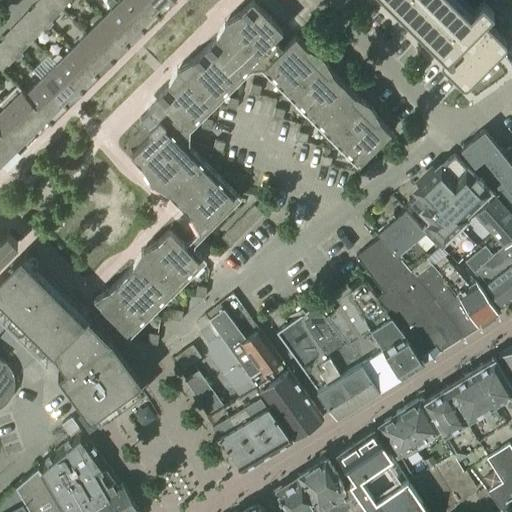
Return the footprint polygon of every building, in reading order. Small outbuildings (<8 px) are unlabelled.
[(119,3),(115,0),(112,0),(109,4),(112,10),(103,18),(130,44),(145,29),(119,3)] [(145,29),(160,14),(145,0),(121,0),(119,3),(145,29)] [(145,0),(160,14),(174,0),(145,0)] [(259,54),(284,30),(253,0),(240,13),(235,17),(240,22),(234,28),(259,54)] [(387,0),(437,49),(445,57),(442,59),(442,60),(441,60),(441,61),(441,62),(441,63),(441,64),(442,65),(442,66),(461,84),(461,85),(462,85),(463,85),(463,86),(464,86),(465,86),(466,86),(467,85),(468,85),(468,84),(478,74),(495,58),(505,47),(506,46),(506,45),(506,44),(506,43),(506,42),(506,41),(505,41),(505,40),(485,20),(494,12),(483,1),(474,10),(470,14),(455,0),(387,0)] [(39,21),(45,15),(36,6),(30,12),(39,21)] [(48,30),(54,24),(45,15),(39,21),(48,30)] [(115,60),(130,44),(103,18),(89,33),(115,60)] [(259,54),(234,28),(227,35),(222,29),(218,35),(205,48),(235,78),(259,54)] [(99,75),(115,60),(89,33),(73,49),(99,75)] [(290,89),(316,63),(310,57),(315,52),(309,48),(296,35),(266,65),(290,89)] [(9,53),(16,46),(7,37),(1,44),(9,53)] [(18,61),(25,55),(16,46),(9,53),(18,61)] [(212,101),(235,78),(205,48),(192,61),(187,64),(192,69),(186,75),(212,101)] [(99,75),(73,49),(65,57),(59,54),(53,59),(84,90),(99,75)] [(322,70),(316,63),(290,89),(314,113),(344,83),(331,70),(328,65),(322,70)] [(58,64),(42,79),(69,105),(71,103),(74,100),(84,90),(58,64)] [(212,101),(186,75),(179,82),(174,77),(171,82),(157,96),(160,98),(141,117),(142,116),(143,116),(145,115),(146,115),(148,115),(149,116),(151,117),(152,119),(152,120),(152,121),(152,122),(152,123),(152,124),(150,126),(155,131),(132,154),(146,168),(154,180),(160,174),(165,179),(191,153),(163,125),(175,114),(187,126),(212,101)] [(52,121),(69,105),(42,79),(27,94),(26,95),(52,121)] [(338,137),(364,111),(357,105),(362,99),(357,96),(344,83),(314,113),(338,137)] [(259,96),(262,87),(252,84),(250,93),(259,96)] [(0,162),(6,168),(52,121),(26,95),(27,94),(18,85),(0,102),(0,162)] [(236,110),(239,100),(230,98),(227,107),(236,110)] [(283,120),(285,111),(276,108),(273,117),(283,120)] [(370,117),(364,111),(338,137),(362,161),(392,131),(378,118),(375,112),(370,117)] [(210,130),(213,121),(204,118),(202,128),(210,130)] [(511,162),(503,152),(484,128),(461,148),(474,164),(483,156),(511,193),(511,162)] [(307,144),(309,135),(299,132),(297,141),(307,144)] [(223,152),(225,143),(216,140),(213,149),(223,152)] [(511,145),(503,152),(511,162),(511,145)] [(182,203),(212,174),(191,153),(165,179),(169,184),(165,188),(170,192),(182,203)] [(330,167),(333,158),(323,156),(321,165),(330,167)] [(462,216),(489,194),(483,189),(487,186),(487,178),(474,178),(474,173),(459,157),(451,156),(437,168),(457,192),(448,199),(462,216)] [(457,192),(437,168),(436,169),(437,169),(429,175),(427,178),(427,180),(427,183),(428,186),(425,188),(424,188),(424,189),(439,207),(448,199),(457,192)] [(212,174),(182,203),(190,212),(194,215),(205,225),(207,222),(208,223),(235,197),(216,178),(212,174)] [(439,207),(424,189),(404,206),(405,208),(440,245),(444,248),(470,226),(462,216),(448,199),(439,207)] [(491,197),(489,194),(462,216),(470,226),(444,248),(458,262),(464,257),(494,234),(501,242),(503,240),(504,241),(511,234),(511,240),(510,242),(511,244),(511,214),(494,195),(495,195),(494,194),(491,197)] [(231,245),(264,213),(255,204),(223,237),(231,245)] [(416,275),(431,262),(427,256),(440,245),(405,208),(378,232),(382,236),(411,269),(416,275)] [(176,283),(200,259),(171,229),(157,242),(151,246),(157,251),(150,257),(176,283)] [(0,261),(18,243),(9,234),(1,242),(0,240),(0,261)] [(511,244),(510,242),(511,240),(511,234),(504,241),(503,240),(501,242),(506,247),(499,252),(511,269),(511,244)] [(429,358),(461,337),(430,291),(416,275),(411,269),(382,236),(357,256),(385,292),(377,295),(405,333),(421,358),(427,354),(429,358)] [(471,267),(490,251),(487,247),(467,262),(471,267)] [(494,256),(490,251),(471,267),(474,272),(477,270),(487,283),(485,284),(501,306),(511,298),(511,269),(499,252),(494,256)] [(470,285),(443,254),(432,263),(431,262),(416,275),(430,291),(461,337),(498,314),(496,311),(484,291),(475,281),(470,285)] [(0,312),(46,359),(47,360),(55,353),(55,352),(60,347),(72,364),(67,368),(58,374),(80,405),(90,419),(100,412),(105,419),(109,416),(112,414),(142,391),(137,385),(105,340),(110,337),(88,316),(87,317),(85,320),(21,256),(0,276),(0,312)] [(176,283),(150,257),(144,263),(139,258),(135,264),(122,277),(151,307),(176,283)] [(127,331),(151,307),(122,277),(109,289),(103,293),(108,297),(101,304),(102,305),(127,331)] [(405,333),(377,295),(366,280),(352,289),(354,292),(345,299),(363,324),(364,323),(399,373),(400,372),(400,371),(421,358),(405,333)] [(354,292),(352,289),(347,282),(341,286),(316,303),(317,304),(360,362),(360,361),(378,386),(399,373),(364,323),(363,324),(345,299),(354,292)] [(205,297),(207,287),(198,286),(196,296),(205,297)] [(360,362),(317,304),(316,303),(277,331),(335,413),(378,386),(360,361),(360,362)] [(211,322),(209,324),(218,336),(256,386),(268,378),(264,372),(282,359),(260,329),(247,339),(224,309),(210,320),(211,322)] [(182,321),(183,311),(174,310),(173,320),(182,321)] [(199,371),(185,379),(244,469),(293,438),(256,386),(218,336),(209,324),(200,330),(209,342),(208,353),(239,397),(224,405),(199,371)] [(158,345),(159,335),(150,333),(149,343),(158,345)] [(193,345),(184,351),(193,363),(202,357),(193,345)] [(511,347),(500,355),(511,376),(511,347)] [(193,363),(184,351),(176,357),(184,369),(193,363)] [(511,385),(495,357),(441,390),(481,457),(470,463),(504,507),(511,501),(511,385)] [(0,408),(2,407),(5,405),(7,402),(9,401),(10,399),(12,396),(12,394),(13,392),(14,390),(14,386),(15,385),(15,382),(14,379),(14,376),(13,374),(12,372),(11,371),(11,369),(10,367),(7,364),(4,362),(0,358),(0,408)] [(324,418),(289,369),(271,382),(268,378),(256,386),(293,438),(294,439),(324,418)] [(465,467),(470,463),(481,457),(441,390),(424,400),(446,435),(445,436),(465,467)] [(424,400),(422,396),(395,412),(396,414),(415,445),(436,433),(440,439),(445,436),(446,435),(424,400)] [(415,445),(396,414),(380,424),(397,452),(398,452),(412,476),(413,475),(437,511),(444,511),(477,488),(464,468),(465,467),(445,436),(440,439),(436,433),(415,445)] [(69,433),(79,426),(73,419),(72,417),(62,424),(69,433)] [(431,511),(374,428),(337,453),(354,478),(350,481),(351,484),(350,484),(369,511),(431,511)] [(120,483),(81,430),(73,436),(117,511),(139,511),(122,482),(120,483)] [(91,511),(117,511),(73,436),(56,450),(91,511)] [(64,511),(91,511),(56,450),(38,465),(64,511)] [(326,456),(298,473),(300,476),(323,511),(369,511),(350,484),(345,488),(326,456)] [(31,511),(64,511),(38,465),(15,483),(31,511)] [(281,496),(279,497),(281,500),(282,500),(289,511),(323,511),(300,476),(298,477),(280,489),(279,493),(281,496)] [(0,511),(29,511),(27,507),(14,485),(0,498),(0,511)] [(490,511),(497,507),(482,488),(476,493),(490,511)] [(265,511),(259,501),(240,511),(265,511)]
